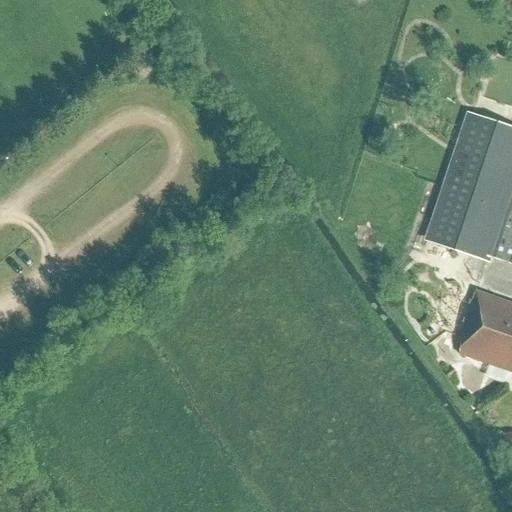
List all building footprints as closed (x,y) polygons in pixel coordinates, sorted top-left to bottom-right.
[(511,189),(511,140),(470,126),(427,255),(465,267),(484,274),(487,262),(511,189)] [(511,189),(487,262),(511,270),(511,189)] [(511,392),(511,304),(476,292),(461,335),(465,337),(459,355),(510,373),(504,390),(511,392)] [(445,373),(449,379),(457,374),(453,368),(445,373)] [(511,433),(501,435),(505,455),(511,453),(511,433)]
